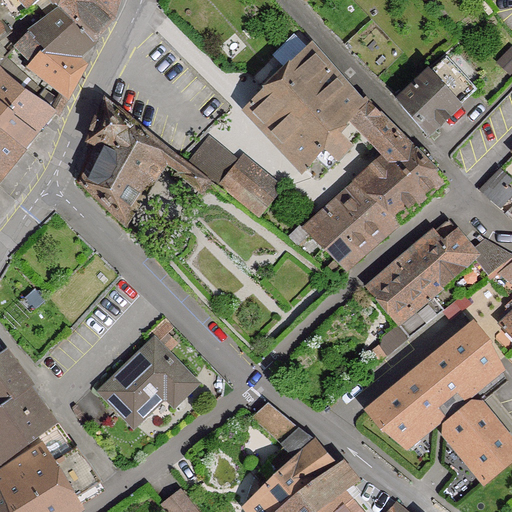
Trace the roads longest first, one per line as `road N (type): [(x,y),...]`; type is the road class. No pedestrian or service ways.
road 1 (residential): [(253,383),(466,185)]
road 2 (residential): [(253,383),(50,180)]
road 3 (residential): [(466,185),(290,0)]
road 4 (residential): [(426,511),(253,383)]
road 5 (residential): [(0,334),(123,493)]
road 6 (residential): [(50,180),(139,0)]
road 7 (residential): [(123,493),(253,383)]
